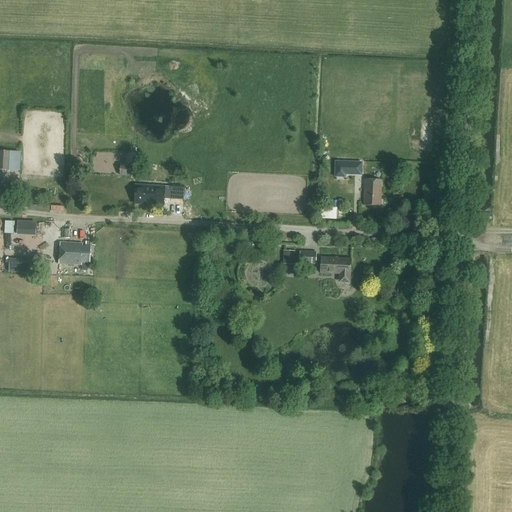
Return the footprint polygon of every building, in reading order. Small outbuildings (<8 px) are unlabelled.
[(0,169),(10,170),(11,151),(0,150),(0,169)] [(10,171),(22,171),(23,151),(11,151),(10,171)] [(126,162),(120,162),(120,175),(136,176),(136,165),(126,164),(126,162)] [(90,165),(90,173),(104,174),(105,167),(90,165)] [(361,184),(361,176),(342,177),(343,185),(361,184)] [(381,205),(381,185),(382,180),(364,180),(364,205),(381,205)] [(184,188),(136,185),(134,203),(164,205),(164,198),(183,199),(184,188)] [(74,230),(74,238),(95,239),(95,230),(74,230)] [(83,243),(60,242),(59,264),(81,265),(82,263),(90,263),(91,246),(82,246),(83,243)] [(284,250),(284,262),(294,262),(295,250),(284,250)] [(300,262),(316,263),(316,252),(300,251),(300,262)] [(350,274),(351,259),(321,257),(320,273),(342,274),(342,281),(348,282),(349,281),(349,274),(350,274)]
